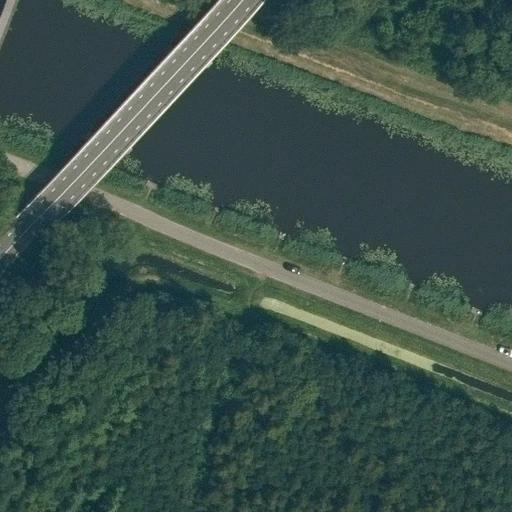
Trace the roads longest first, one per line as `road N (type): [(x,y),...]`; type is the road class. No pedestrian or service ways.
road 1 (unclassified): [(511,364),(0,159)]
road 2 (unclassified): [(0,251),(234,0)]
road 3 (track): [(172,511),(250,261)]
